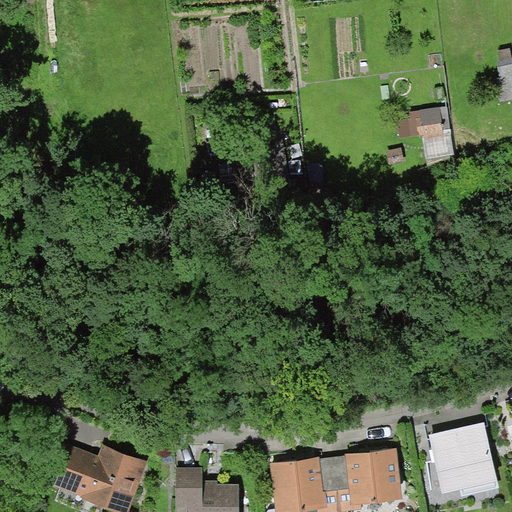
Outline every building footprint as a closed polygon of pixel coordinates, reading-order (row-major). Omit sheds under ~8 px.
[(511,58),(495,61),(501,100),(511,98),(511,58)] [(447,105),(420,109),(427,157),(454,153),(447,105)] [(284,138),(261,139),(263,188),(286,187),(284,138)] [(486,423),(420,437),(434,501),(500,487),(486,423)] [(95,458),(62,443),(44,484),(107,511),(123,511),(145,463),(101,444),(95,458)] [(391,449),(266,461),(270,507),(316,503),(316,511),(355,511),(355,502),(396,498),(391,449)] [(201,464),(170,464),(170,511),(234,511),(234,487),(201,487),(201,464)]
